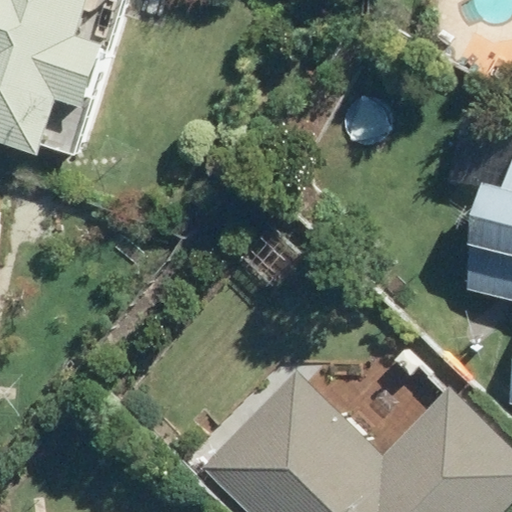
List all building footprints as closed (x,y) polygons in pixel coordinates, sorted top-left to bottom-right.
[(0,0),(0,120),(84,146),(128,0),(0,0)] [(511,175),(494,171),(471,282),(511,291),(511,175)] [(379,249),(363,270),(380,283),(396,262),(379,249)] [(0,359),(9,360),(11,294),(0,293),(0,359)] [(501,511),(511,501),(511,437),(455,379),(386,448),(307,366),(209,462),(259,511),(501,511)]
